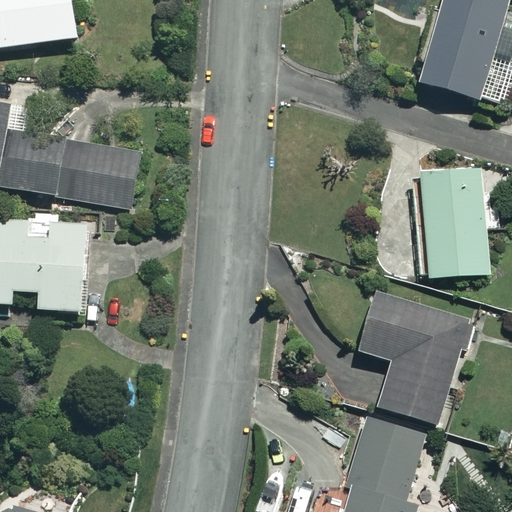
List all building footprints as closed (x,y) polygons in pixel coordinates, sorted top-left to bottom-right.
[(0,0),(0,43),(80,33),(75,0),(0,0)] [(511,0),(451,0),(425,78),(483,97),(511,9),(511,0)] [(0,91),(0,189),(6,190),(9,177),(138,204),(149,153),(13,124),(19,95),(0,91)] [(420,171),(432,276),(496,269),(485,164),(420,171)] [(0,300),(19,302),(20,285),(42,286),(41,307),(86,309),(91,220),(0,214),(0,300)] [(383,407),(443,425),(477,314),(380,284),(360,347),(397,359),(383,407)] [(356,484),(347,511),(423,511),(428,497),(410,492),(429,433),(364,413),(343,480),(356,484)]
